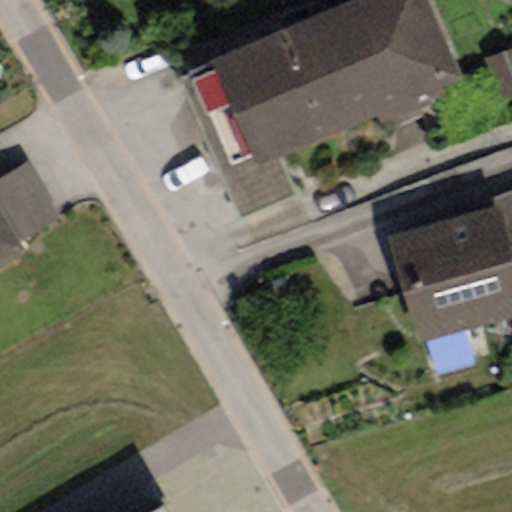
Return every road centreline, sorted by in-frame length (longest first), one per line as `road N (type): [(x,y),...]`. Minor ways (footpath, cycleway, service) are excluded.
road 1 (unclassified): [(311,511),(9,0)]
road 2 (unknown): [(178,286),(511,138)]
